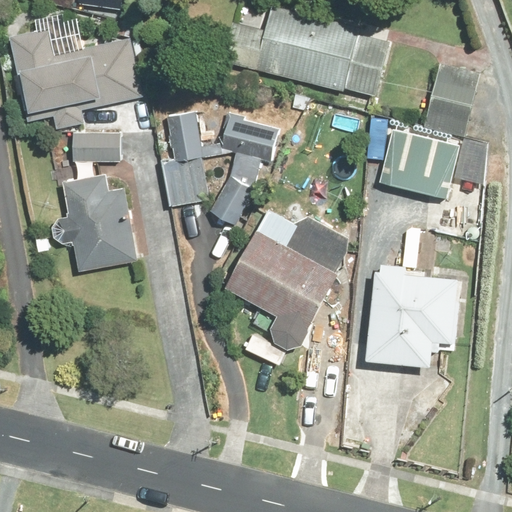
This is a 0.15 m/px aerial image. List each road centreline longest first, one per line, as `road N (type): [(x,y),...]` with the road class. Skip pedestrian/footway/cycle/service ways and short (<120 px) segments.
road 1 (unknown): [(225,493),(233,413),(203,319),(200,281),(232,124)]
road 2 (residential): [(0,435),(301,511)]
